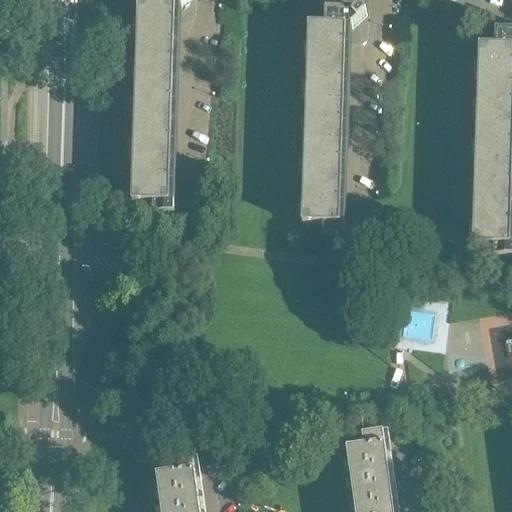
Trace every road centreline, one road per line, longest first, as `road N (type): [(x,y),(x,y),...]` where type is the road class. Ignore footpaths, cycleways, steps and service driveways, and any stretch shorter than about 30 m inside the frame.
road 1 (tertiary): [(51,511),(68,0)]
road 2 (residential): [(357,231),(382,0)]
road 3 (residential): [(189,166),(204,0)]
